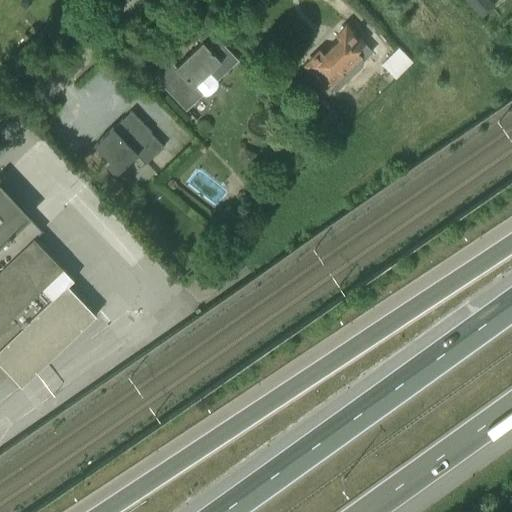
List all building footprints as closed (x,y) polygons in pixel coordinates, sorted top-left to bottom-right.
[(217,81),(240,59),(205,23),(195,33),(203,41),(176,66),(159,49),(142,65),(187,112),(204,95),(195,85),(209,72),(217,81)] [(379,59),(347,24),(336,34),(341,39),(325,53),(321,49),(306,64),(338,99),(351,88),(355,91),(377,71),(372,65),(379,59)] [(416,81),(434,64),(418,48),(400,65),(416,81)] [(145,162),(164,144),(131,109),(94,142),(109,158),(104,163),(115,175),(138,154),(145,162)] [(0,185),(0,361),(23,386),(99,314),(69,283),(76,277),(34,233),(40,227),(0,185)] [(2,370),(0,371),(0,407),(4,413),(24,397),(2,370)]
